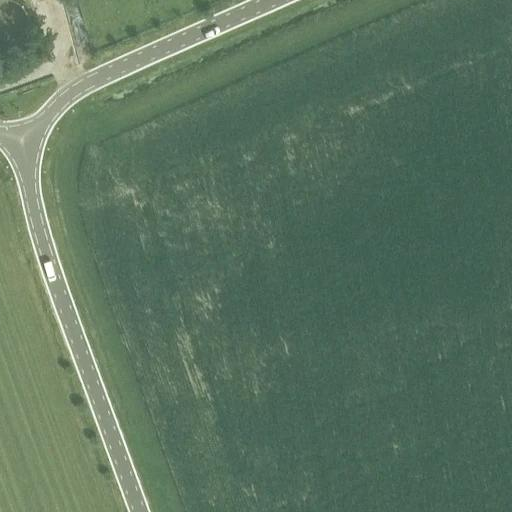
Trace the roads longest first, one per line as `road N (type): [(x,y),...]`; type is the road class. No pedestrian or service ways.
road 1 (tertiary): [(139,511),(40,235),(27,142)]
road 2 (tertiary): [(27,142),(85,84),(273,0)]
